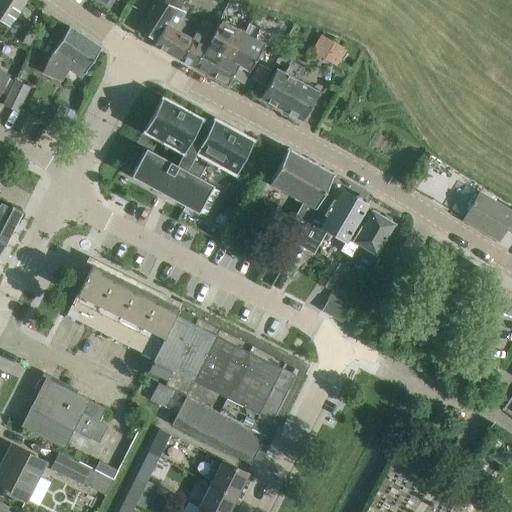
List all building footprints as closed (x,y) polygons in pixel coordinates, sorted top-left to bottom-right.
[(0,0),(0,20),(8,25),(25,0),(0,0)] [(156,0),(137,30),(154,41),(172,7),(178,10),(182,0),(163,0),(162,2),(158,0),(156,0)] [(152,45),(192,67),(208,40),(195,33),(191,40),(190,39),(189,40),(174,30),(184,13),(178,10),(172,7),(154,41),(152,45)] [(22,23),(14,36),(29,45),(36,31),(22,23)] [(192,67),(208,76),(222,52),(231,56),(243,35),(217,24),(208,40),(192,67)] [(79,77),(83,72),(84,72),(86,70),(85,70),(100,47),(69,26),(47,57),(41,72),(60,80),(68,70),(79,77)] [(222,52),(208,76),(227,86),(232,77),(242,83),(252,66),(263,43),(243,35),(231,56),(222,52)] [(319,35),(310,51),(336,66),(345,49),(319,35)] [(279,53),(275,61),(284,66),(287,59),(286,58),(287,56),(279,53)] [(304,67),(290,59),(282,73),(275,69),(259,97),(301,120),(317,93),(296,81),(304,67)] [(263,79),(269,68),(259,63),(254,73),(263,79)] [(3,103),(3,104),(16,110),(29,86),(15,79),(3,103)] [(130,175),(197,212),(212,184),(199,177),(209,160),(235,175),(254,140),(214,117),(198,145),(190,141),(202,118),(162,96),(136,142),(145,147),(130,175)] [(50,122),(60,127),(69,108),(59,103),(50,122)] [(293,216),(305,223),(315,205),(323,191),(332,173),(286,149),(277,166),(268,182),(293,197),(292,198),(297,200),(298,198),(302,201),(293,216)] [(465,217),(463,220),(497,240),(506,223),(510,226),(510,230),(511,231),(511,211),(479,192),(463,184),(458,193),(455,198),(449,208),(465,217)] [(326,228),(345,240),(347,237),(367,204),(364,202),(364,198),(357,194),(353,196),(341,188),(334,199),(332,198),(324,210),(315,205),(305,223),(295,242),(312,252),(326,228)] [(0,251),(3,245),(4,246),(22,211),(0,199),(0,251)] [(347,237),(345,240),(340,249),(350,256),(358,244),(375,254),(394,223),(371,209),(361,225),(360,225),(351,239),(347,237)] [(201,224),(193,240),(218,252),(226,235),(201,224)] [(319,280),(330,287),(344,266),(333,259),(319,280)] [(177,307),(91,264),(66,314),(153,357),(177,307)] [(328,298),(321,309),(342,322),(348,310),(328,298)] [(171,423),(250,463),(295,374),(281,367),(284,361),(177,307),(153,357),(144,374),(158,381),(149,399),(164,406),(169,395),(182,402),(171,423)] [(21,424),(21,425),(63,447),(72,430),(90,439),(98,443),(107,424),(99,420),(105,408),(64,387),(45,377),(43,381),(38,379),(34,388),(38,390),(29,408),(30,409),(33,410),(22,424),(21,424)] [(159,429),(148,452),(158,457),(169,434),(159,429)] [(0,474),(0,488),(12,495),(25,501),(45,462),(11,444),(3,459),(7,461),(0,474)] [(148,452),(136,475),(146,480),(158,457),(148,452)] [(50,467),(104,494),(112,479),(93,470),(93,471),(57,453),(50,467)] [(93,470),(112,479),(117,469),(98,460),(93,470)] [(224,460),(212,484),(235,495),(247,472),(224,460)] [(136,475),(125,498),(135,504),(144,508),(156,485),(146,480),(136,475)] [(178,480),(173,494),(186,499),(191,484),(178,480)] [(212,484),(200,507),(209,511),(226,511),(235,495),(212,484)] [(125,498),(117,511),(130,511),(135,504),(125,498)]
